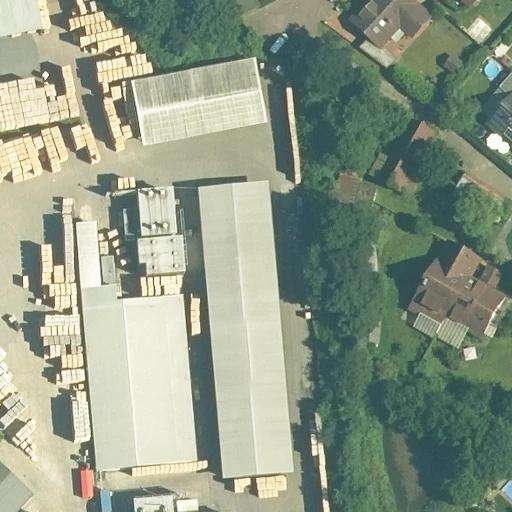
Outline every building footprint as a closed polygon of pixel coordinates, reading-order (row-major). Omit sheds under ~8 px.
[(0,0),(0,38),(34,31),(26,0),(0,0)] [(245,0),(222,0),(227,14),(248,8),(245,0)] [(380,54),(395,35),(409,46),(429,20),(403,0),(370,0),(348,29),(380,54)] [(436,0),(452,0),(470,13),(480,0),(423,0),(431,6),(436,0)] [(249,66),(120,88),(131,150),(259,128),(249,66)] [(74,77),(45,80),(48,116),(77,114),(74,77)] [(511,84),(505,79),(477,114),(489,123),(485,128),(511,148),(511,84)] [(365,180),(396,198),(432,137),(402,118),(365,180)] [(254,177),(180,184),(207,479),(281,472),(254,177)] [(365,225),(370,183),(334,179),(331,204),(337,205),(335,221),(365,225)] [(460,181),(447,201),(493,229),(505,210),(460,181)] [(169,191),(124,193),(128,267),(132,267),(133,279),(174,277),(169,191)] [(190,452),(176,283),(108,289),(107,275),(87,277),(83,219),(69,220),(88,460),(190,452)] [(356,292),(375,292),(373,245),(354,246),(356,292)] [(439,249),(408,314),(414,316),(407,332),(451,354),(459,338),(475,346),(497,300),(460,282),(469,263),(439,249)] [(0,511),(10,511),(36,486),(0,449),(0,511)]
